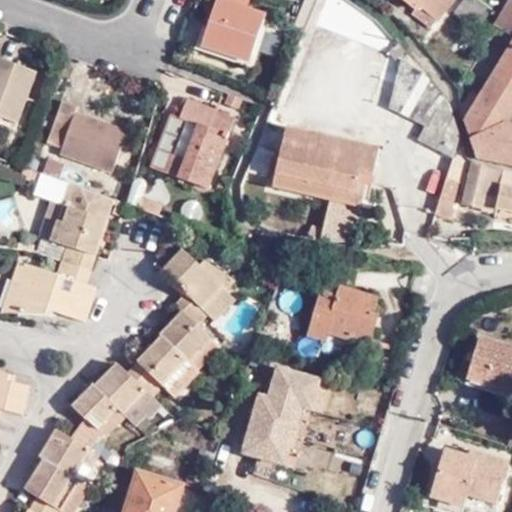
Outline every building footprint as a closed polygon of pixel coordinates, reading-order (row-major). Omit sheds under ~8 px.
[(212,26),(205,46),(249,63),(268,18),(251,11),(254,0),(230,0),(229,4),(219,29),(212,26)] [(408,0),(423,12),(427,8),(442,19),(456,0),(408,0)] [(219,29),(229,4),(221,1),(212,26),(219,29)] [(197,43),(205,46),(212,26),(205,24),(197,43)] [(511,44),(477,108),(467,124),(480,159),(511,165),(511,44)] [(453,166),(462,135),(451,99),(430,76),(407,56),(388,114),(422,133),(419,146),(453,166)] [(0,114),(19,122),(37,70),(0,57),(0,114)] [(205,188),(231,113),(188,97),(179,121),(184,122),(166,173),(205,188)] [(467,124),(477,108),(467,101),(462,111),(467,124)] [(117,176),(128,141),(79,123),(82,115),(66,109),(50,150),(68,156),(66,159),(117,176)] [(364,212),(380,154),(289,128),(271,185),(364,212)] [(60,165),(56,178),(70,183),(74,170),(60,165)] [(511,216),(511,178),(477,170),(467,211),(501,218),(502,214),(511,216)] [(439,220),(455,223),(464,188),(449,184),(439,220)] [(124,202),(81,187),(72,212),(67,211),(55,243),(69,248),(59,277),(25,265),(7,315),(57,319),(60,313),(88,323),(100,292),(92,288),(124,202)] [(55,243),(67,211),(57,207),(45,239),(55,243)] [(259,273),(266,259),(252,252),(248,250),(242,265),(259,273)] [(76,409),(88,422),(100,433),(121,412),(128,419),(150,396),(154,401),(165,389),(170,394),(196,369),(193,366),(215,344),(200,330),(230,297),(228,294),(236,284),(207,263),(202,270),(184,254),(165,274),(188,295),(176,308),(184,315),(163,337),(165,340),(129,376),(117,366),(76,409)] [(377,315),(380,300),(332,284),(313,336),(328,340),(332,331),(371,344),(381,317),(377,315)] [(220,350),(215,344),(193,366),(196,369),(198,371),(220,350)] [(511,352),(480,344),(469,384),(511,395),(511,352)] [(259,392),(242,453),(286,465),(290,452),(303,406),(312,408),(313,409),(322,378),(277,366),(269,395),(259,392)] [(198,371),(196,369),(170,394),(176,399),(202,375),(198,371)] [(0,448),(1,444),(0,443),(0,426),(2,427),(7,414),(24,417),(30,396),(7,389),(11,374),(0,371),(0,448)] [(331,381),(322,378),(313,409),(323,412),(331,381)] [(150,396),(128,419),(134,424),(156,402),(154,401),(150,396)] [(312,408),(303,406),(290,452),(299,455),(312,408)] [(100,433),(105,437),(107,440),(128,419),(121,412),(100,433)] [(88,422),(70,442),(90,454),(105,437),(100,433),(88,422)] [(69,511),(85,487),(83,486),(75,481),(92,455),(90,454),(70,442),(59,436),(44,462),(47,464),(29,494),(39,501),(32,511),(69,511)] [(501,508),(511,468),(449,449),(435,497),(466,507),(469,499),(501,508)] [(100,460),(92,455),(75,481),(83,486),(100,460)] [(178,511),(186,487),(146,475),(133,511),(178,511)] [(85,487),(69,511),(77,511),(91,491),(85,487)]
